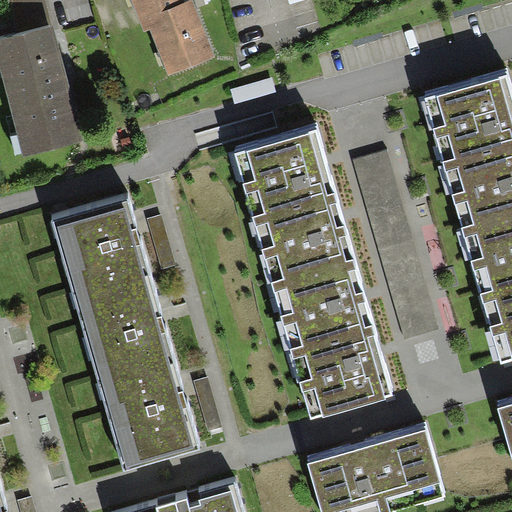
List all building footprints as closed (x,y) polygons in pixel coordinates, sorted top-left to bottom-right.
[(52,25),(45,0),(6,0),(15,35),(52,25)] [(180,7),(177,0),(130,0),(139,26),(151,21),(169,72),(211,57),(192,3),(180,7)] [(81,138),(52,25),(15,35),(0,38),(0,80),(19,154),(81,138)] [(511,84),(507,68),(426,92),(503,358),(511,355),(511,84)] [(326,155),(317,122),(235,145),(312,412),(394,388),(379,339),(365,289),(346,222),(326,155)] [(134,218),(127,194),(49,217),(120,461),(198,438),(180,377),(157,299),(134,218)] [(511,396),(497,401),(511,451),(511,396)] [(365,511),(447,488),(426,420),(306,455),(322,511),(365,511)] [(245,511),(234,475),(110,511),(109,511),(245,511)]
